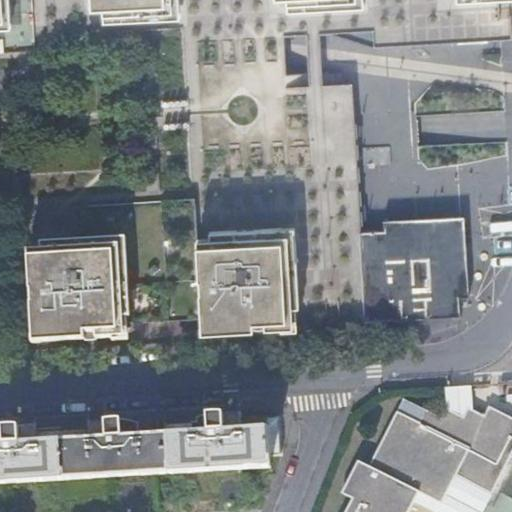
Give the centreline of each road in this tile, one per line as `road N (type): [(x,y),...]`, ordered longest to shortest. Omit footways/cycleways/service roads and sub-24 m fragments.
road 1 (residential): [(0,391),(337,370)]
road 2 (residential): [(284,511),(337,370)]
